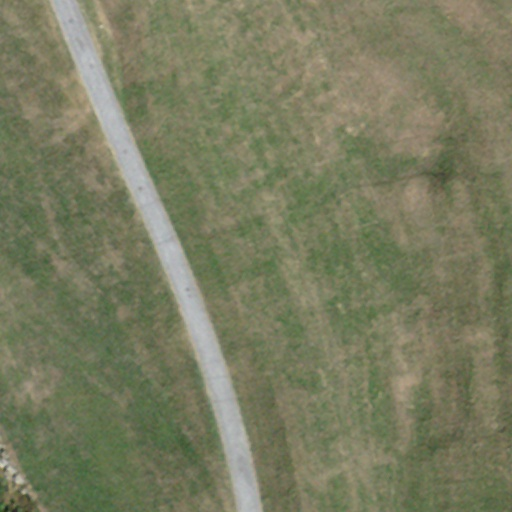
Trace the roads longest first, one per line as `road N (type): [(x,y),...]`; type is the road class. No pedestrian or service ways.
road 1 (track): [(240,511),(170,244),(70,0)]
road 2 (track): [(214,511),(49,314),(0,281)]
